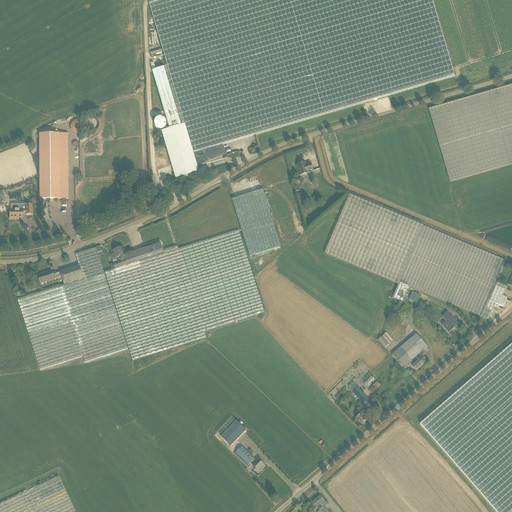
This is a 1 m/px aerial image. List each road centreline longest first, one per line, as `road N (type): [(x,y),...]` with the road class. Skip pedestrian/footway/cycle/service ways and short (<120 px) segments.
road 1 (unclassified): [(0,261),(63,252),(165,211),(300,138),(511,76)]
road 2 (unclassified): [(278,511),(511,308)]
